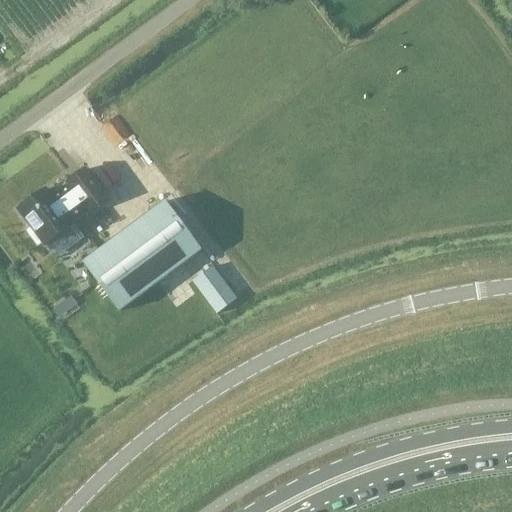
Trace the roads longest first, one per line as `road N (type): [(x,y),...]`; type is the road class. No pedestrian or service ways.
road 1 (unclassified): [(511,286),(395,308),(250,367),(153,431),(66,511)]
road 2 (primary): [(511,425),(388,449),(249,511)]
road 3 (unclassified): [(0,140),(189,0)]
road 4 (primary): [(305,511),(414,470),(511,452)]
